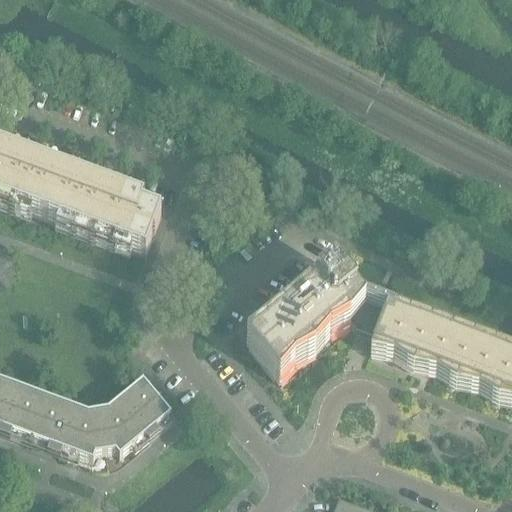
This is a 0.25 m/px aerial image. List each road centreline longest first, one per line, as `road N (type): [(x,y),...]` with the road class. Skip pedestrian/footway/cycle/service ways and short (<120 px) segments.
road 1 (residential): [(290,488),(151,318),(192,178)]
road 2 (residential): [(355,466),(389,427),(372,394),(343,393),(290,488)]
road 3 (residential): [(477,511),(355,466)]
